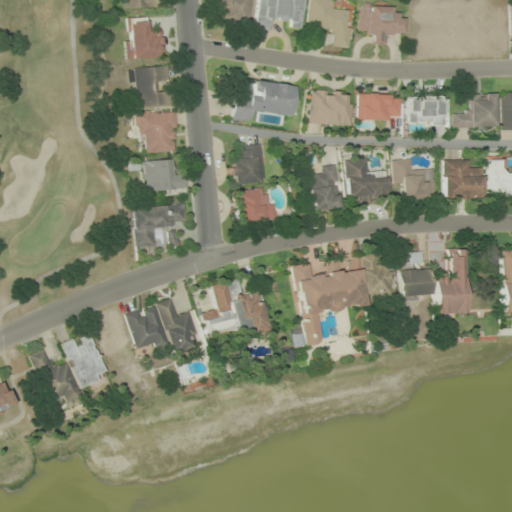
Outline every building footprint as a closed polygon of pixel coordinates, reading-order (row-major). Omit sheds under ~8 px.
[(119,0),(120,8),(155,8),(155,0),(119,0)] [(249,0),(214,0),(213,16),(247,20),(249,0)] [(297,25),(300,0),(255,0),(251,28),(267,30),(269,21),(297,25)] [(306,0),(304,27),(330,29),(329,47),(345,48),(348,10),(331,9),(331,0),(306,0)] [(390,5),(363,5),(363,43),(381,43),(381,34),(400,34),(400,17),(390,17),(390,5)] [(122,58),(159,57),(159,29),(146,29),(146,18),(125,18),(125,40),(122,40),(122,58)] [(134,108),(167,105),(166,90),(156,91),(155,82),(166,81),(164,65),(131,68),(134,108)] [(291,85),(253,81),(251,96),(232,94),(228,119),(248,121),(249,110),(288,115),(291,85)] [(511,90),(498,91),(498,130),(511,130),(511,126),(511,125),(511,90)] [(305,124),(348,125),(348,102),(341,102),(341,92),(306,91),(305,124)] [(354,118),(397,118),(397,94),(354,94),(354,118)] [(450,111),(450,127),(492,127),(492,94),(467,94),(467,112),(450,111)] [(403,124),(442,124),(442,96),(403,96),(403,124)] [(172,152),(171,111),(132,112),(132,132),(141,132),(142,152),(172,152)] [(235,146),(236,155),(227,156),(230,184),(260,181),(257,144),(235,146)] [(168,159),(139,161),(141,191),(179,189),(178,175),(170,176),(168,159)] [(342,160),(345,202),(385,200),(383,172),(364,174),(363,159),(342,160)] [(431,199),(430,168),(408,169),(408,159),(389,160),(389,184),(398,184),(399,200),(431,199)] [(478,199),(478,169),(467,169),(467,160),(439,160),(439,199),(478,199)] [(511,170),(511,173),(499,173),(499,160),(485,160),(484,194),(511,194),(511,170)] [(318,166),(319,173),(306,174),(309,210),(336,208),(333,165),(318,166)] [(269,219),(266,188),(232,191),(234,222),(269,219)] [(130,207),(132,246),(151,245),(150,226),(181,224),(180,204),(130,207)] [(462,249),(444,249),(444,274),(430,274),(430,314),(461,314),(462,249)] [(511,249),(497,249),(497,313),(511,312),(511,249)] [(424,252),(405,252),(405,262),(395,262),(395,298),(424,298),(424,252)] [(291,265),(295,327),(289,328),(290,347),(318,346),(315,311),(363,307),(362,296),(388,294),(386,263),(374,264),(373,255),(347,257),(348,270),(307,273),(306,264),(291,265)] [(208,285),(214,316),(200,319),(204,337),(263,325),(258,300),(245,303),(243,293),(237,294),(234,280),(208,285)] [(185,312),(174,315),(169,298),(154,303),(170,354),(189,348),(185,334),(192,333),(185,312)] [(132,350),(162,342),(153,306),(122,314),(132,350)] [(25,356),(46,402),(60,396),(63,403),(78,396),(75,390),(97,380),(95,375),(103,371),(89,338),(73,345),(70,339),(58,345),(65,361),(49,368),(40,349),(25,356)] [(0,410),(11,407),(1,380),(0,380),(0,410)]
